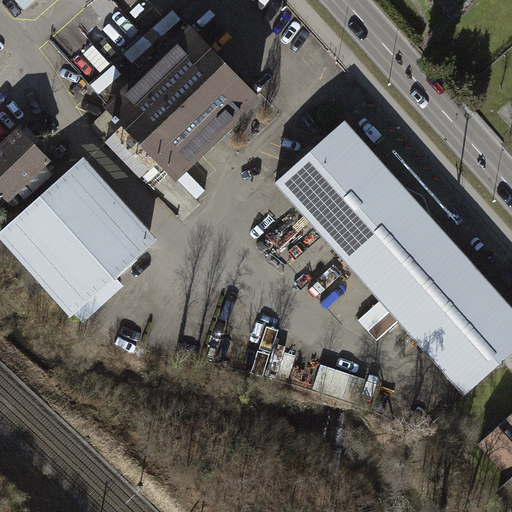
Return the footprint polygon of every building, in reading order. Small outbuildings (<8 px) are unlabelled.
[(16,0),(24,9),(35,0),(16,0)] [(405,0),(431,27),(459,0),(405,0)] [(252,113),(185,39),(100,116),(166,190),(252,113)] [(0,210),(45,164),(11,132),(0,142),(0,210)] [(511,314),(341,134),(269,193),(459,405),(511,359),(511,314)] [(149,248),(75,169),(0,232),(0,257),(62,327),(149,248)] [(511,511),(511,416),(472,449),(505,511),(511,511)]
